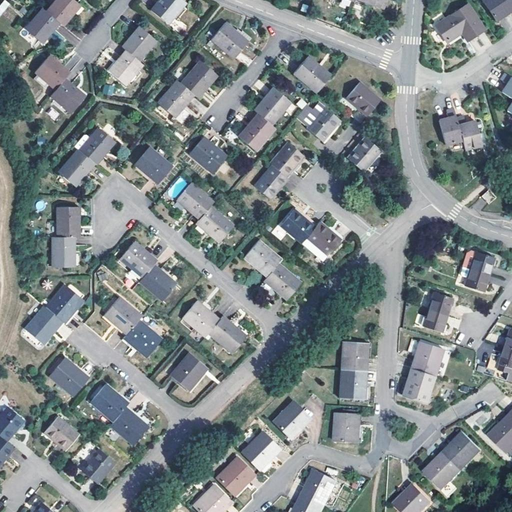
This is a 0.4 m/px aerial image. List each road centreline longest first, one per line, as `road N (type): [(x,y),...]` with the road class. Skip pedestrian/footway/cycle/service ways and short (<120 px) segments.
road 1 (residential): [(377,245),(391,288),(378,451),(363,462),(303,452),(247,511)]
road 2 (residential): [(285,332),(131,207)]
road 3 (residential): [(438,199),(411,154),(409,67)]
road 4 (residential): [(191,424),(87,339)]
road 5 (residential): [(285,332),(191,424)]
road 6 (residential): [(377,245),(285,332)]
road 7 (residential): [(292,22),(409,67)]
road 8 (residential): [(191,424),(103,511)]
